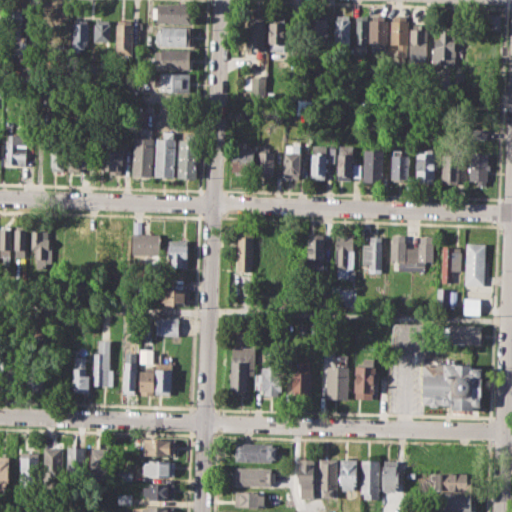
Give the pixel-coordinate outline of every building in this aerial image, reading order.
[(158,3),(188,3),(187,23),(157,22),(157,18),(153,18),(153,7),(158,7),(158,3)] [(8,52),(8,9),(26,9),(25,52),(8,52)] [(307,17),(316,17),(316,13),(326,13),(326,46),(307,46),(307,17)] [(336,14),(347,14),(347,19),(350,19),(349,50),(332,50),(333,19),(336,19),(336,14)] [(355,51),(355,14),(367,14),(366,52),(355,51)] [(369,19),(368,43),(372,43),(371,50),(386,50),(386,20),(383,20),(383,15),(372,14),(372,19),(369,19)] [(389,43),(390,19),(393,19),(393,15),(405,15),(405,20),(407,20),(407,54),(396,54),(397,43),(389,43)] [(246,16),(264,16),(263,51),(245,50),(246,16)] [(269,51),(269,43),(267,43),(267,16),(286,17),(285,51),(269,51)] [(73,19),(88,19),(88,41),(73,41),(73,19)] [(95,20),(110,20),(110,40),(95,40),(95,20)] [(117,20),(133,20),(132,55),(116,55),(117,20)] [(409,60),(410,24),(424,24),(424,29),(427,29),(426,61),(409,60)] [(162,26),(191,26),(191,46),(155,45),(155,32),(162,32),(162,26)] [(432,47),(435,47),(435,37),(441,38),(442,27),(450,27),(450,31),(454,31),(453,64),(443,64),(443,67),(431,67),(432,47)] [(154,51),(161,51),(161,48),(189,48),(189,69),(161,68),(161,62),(154,62),(154,51)] [(161,71),(190,72),(189,93),(160,92),(160,85),(155,85),(155,78),(161,78),(161,71)] [(265,77),(250,76),(250,95),(265,95),(265,77)] [(132,176),(132,136),(141,136),(141,127),(151,127),(151,136),(153,136),(152,176),(132,176)] [(471,128),(486,129),(486,139),(471,138),(471,128)] [(155,176),(156,137),(163,137),(164,130),(174,130),(173,176),(155,176)] [(178,176),(179,131),(189,131),(189,135),(197,135),(195,177),(178,176)] [(8,133),(26,134),(25,164),(7,164),(8,133)] [(51,170),(52,142),(66,143),(65,170),(51,170)] [(101,169),(102,150),(110,150),(110,142),(124,142),(124,174),(109,174),(109,169),(101,169)] [(231,170),(232,143),(254,144),(254,171),(231,170)] [(68,170),(69,144),(81,145),(81,155),(91,156),(91,167),(81,167),(80,170),(68,170)] [(310,178),(310,144),(334,144),(333,162),(324,161),(324,178),(310,178)] [(336,179),(337,144),(353,144),(352,163),(359,163),(359,176),(352,176),(352,180),(336,179)] [(363,181),(363,149),(373,149),(373,144),(383,144),(382,181),(363,181)] [(390,180),(390,148),(400,148),(400,153),(408,153),(408,181),(390,180)] [(415,182),(416,152),(420,153),(420,148),(436,148),(435,182),(415,182)] [(258,150),(274,151),(273,176),(257,176),(258,150)] [(284,151),(300,151),(300,178),(283,178),(284,151)] [(469,178),(470,152),(489,152),(488,162),(491,162),(491,170),(487,170),(487,179),(484,179),(484,184),(478,184),(478,179),(469,178)] [(440,182),(441,154),(459,155),(459,183),(440,182)] [(0,225),(11,225),(11,257),(0,256),(0,225)] [(64,226),(85,226),(84,242),(89,242),(89,257),(75,256),(75,245),(64,245),(64,226)] [(15,228),(28,228),(27,258),(15,258),(15,228)] [(34,230),(49,230),(48,259),(34,258),(34,230)] [(255,264),(255,231),(269,231),(268,265),(255,264)] [(96,232),(112,233),(112,241),(117,241),(116,262),(104,261),(104,249),(96,249),(96,232)] [(133,232),(159,233),(159,255),(132,254),(133,232)] [(307,268),(308,232),(323,233),(322,268),(307,268)] [(334,260),(334,234),(354,234),(353,268),(348,268),(348,277),(337,277),(337,260),(334,260)] [(362,243),(369,243),(369,234),(382,235),(381,273),(367,273),(368,263),(362,263),(362,243)] [(390,258),(391,234),(404,234),(404,246),(416,247),(417,234),(433,235),(433,261),(425,261),(425,270),(397,270),(398,258),(390,258)] [(237,235),(253,235),(252,272),(236,272),(237,235)] [(168,238),(187,239),(187,267),(172,267),(172,256),(168,256),(168,238)] [(464,284),(466,241),(485,242),(483,284),(464,284)] [(441,281),(442,245),(461,246),(460,270),(451,270),(451,282),(441,281)] [(332,286),(356,286),(356,304),(331,303),(332,286)] [(160,287),(190,288),(189,305),(160,304),(160,287)] [(436,287),(450,287),(449,291),(457,291),(456,305),(436,304),(436,287)] [(463,297),(480,297),(480,314),(462,313),(463,297)] [(160,315),(179,315),(178,335),(160,334),(160,315)] [(449,323),(482,325),(481,343),(448,342),(449,323)] [(93,384),(95,351),(100,352),(100,338),(110,339),(109,367),(113,367),(113,385),(93,384)] [(231,389),(231,346),(254,346),(254,374),(247,374),(247,389),(231,389)] [(140,362),(152,362),(152,350),(139,350),(140,362)] [(125,352),(136,352),(135,394),(124,393),(125,352)] [(73,355),(86,355),(86,374),(89,374),(89,391),(73,391),(73,355)] [(325,397),(326,364),(334,364),(335,355),(345,355),(344,365),(348,365),(347,398),(325,397)] [(355,365),(363,365),(363,356),(374,356),(373,398),(354,398),(355,365)] [(424,357),(464,358),(464,364),(482,364),(481,406),(473,405),(473,409),(451,408),(452,404),(438,403),(436,406),(430,406),(428,403),(422,403),(424,357)] [(2,359),(21,360),(21,390),(1,390),(2,359)] [(26,359),(44,359),(43,389),(25,389),(26,359)] [(292,394),(292,370),(298,370),(298,360),(310,361),(309,394),(292,394)] [(156,361),(155,393),(172,394),(172,362),(156,361)] [(140,370),(145,370),(145,364),(154,365),(153,394),(139,394),(140,370)] [(261,394),(261,389),(255,388),(256,373),(261,373),(261,365),(278,366),(278,373),(283,373),(282,395),(261,394)] [(144,437),(174,438),(174,455),(144,454),(144,437)] [(235,442),(270,443),(270,446),(275,446),(275,457),(270,457),(270,461),(235,460),(235,442)] [(67,475),(67,446),(86,447),(85,475),(67,475)] [(91,475),(92,446),(111,447),(110,475),(91,475)] [(45,447),(62,447),(61,478),(45,478),(45,447)] [(20,484),(21,451),(39,452),(39,485),(20,484)] [(0,487),(0,455),(10,456),(9,487),(0,487)] [(299,457),(315,457),(314,497),(302,497),(302,483),(299,482),(299,457)] [(319,458),(337,458),(337,496),(322,495),(322,487),(319,487),(319,458)] [(144,462),(150,462),(150,459),(174,460),(173,477),(149,475),(149,472),(143,472),(144,462)] [(340,459),(357,459),(356,489),(342,488),(342,484),(339,484),(340,459)] [(360,497),(362,459),(380,459),(379,498),(360,497)] [(384,459),(383,489),(397,490),(398,459),(384,459)] [(233,466),(269,467),(269,470),(274,470),(274,482),(269,482),(269,486),(233,485),(233,466)] [(118,470),(133,470),(132,481),(117,480),(118,470)] [(434,472),(469,473),(468,489),(434,488),(434,472)] [(149,482),(173,483),(172,500),(148,499),(149,495),(142,495),(143,486),(149,486),(149,482)] [(234,490),(259,490),(259,494),(265,494),(265,504),(258,504),(258,507),(233,507),(234,490)] [(440,492),(471,493),(471,501),(477,501),(476,511),(439,511),(440,492)] [(119,493),(132,494),(132,503),(118,502),(119,493)]
